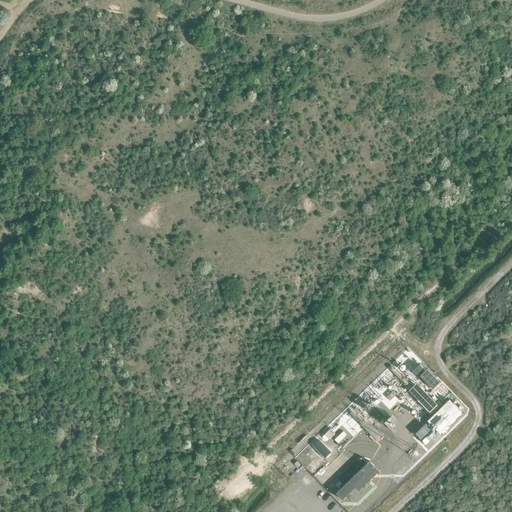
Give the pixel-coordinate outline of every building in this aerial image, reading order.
[(417,384),(410,391),(432,412),(439,405),(417,384)] [(440,433),(447,426),(453,420),(461,413),(449,401),(428,421),(440,433)] [(383,435),(355,407),(349,413),(377,441),(383,435)] [(334,432),(330,428),(324,435),(329,439),(335,433),(334,432)] [(310,444),(324,458),(331,452),(317,438),(310,444)] [(345,476),(348,480),(366,463),(362,459),(352,470),(345,476)] [(355,487),(359,491),(379,471),(369,461),(336,493),(342,500),(355,487)] [(343,478),(345,476),(352,470),(348,466),(340,475),(343,478)]
